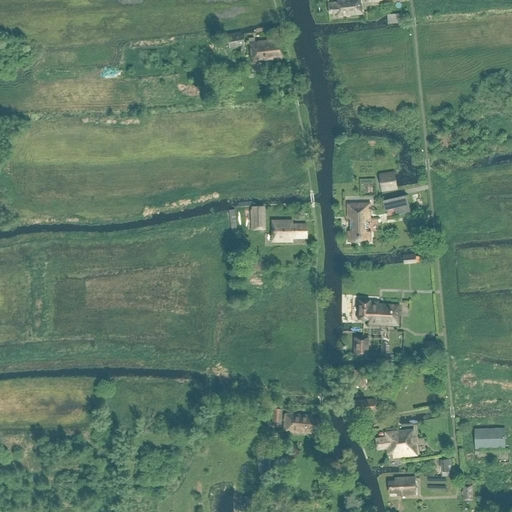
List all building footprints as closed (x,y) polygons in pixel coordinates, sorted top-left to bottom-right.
[(360,0),(337,0),(338,2),(328,3),(329,13),(338,12),(338,15),(362,13),(360,0)] [(402,19),(402,14),(387,15),(388,24),(402,23),(402,19)] [(226,38),(228,49),(243,46),(241,34),(226,38)] [(280,58),(278,39),(254,42),(253,37),(248,37),(251,62),(280,58)] [(394,172),(382,174),(379,174),(381,191),(385,191),(397,189),(394,172)] [(410,198),(412,204),(419,201),(417,195),(410,198)] [(385,200),(382,201),(385,211),(395,209),(396,214),(410,210),(407,196),(385,201),(385,200)] [(369,204),(347,205),(347,219),(350,219),(350,231),(348,231),(348,233),(352,233),(352,243),(370,243),(370,232),(368,232),(368,219),(370,219),(369,204)] [(249,230),(265,230),(264,206),(250,206),(250,210),(249,210),(249,230)] [(236,232),(234,209),(228,210),(231,232),(236,232)] [(291,237),(305,237),(305,224),(285,224),(285,223),(270,223),(271,242),(291,241),(291,237)] [(404,265),(416,263),(416,256),(415,253),(402,255),(403,263),(404,265)] [(368,299),(358,299),(357,319),(368,319),(367,323),(397,325),(398,305),(377,304),(377,301),(368,300),(368,299)] [(350,357),(368,357),(368,337),(349,337),(350,357)] [(388,345),(380,344),(380,360),(388,360),(388,345)] [(364,382),(365,382),(364,369),(353,369),(353,386),(364,385),(364,382)] [(350,400),(351,414),(375,413),(374,399),(350,400)] [(280,426),(280,419),(280,409),(272,408),(271,426),(280,426)] [(283,413),(283,430),(310,431),(310,428),(319,429),(319,418),(310,418),(311,414),(283,413)] [(475,448),(505,447),(504,427),(474,428),(475,448)] [(413,429),(398,430),(402,456),(417,454),(413,429)] [(393,453),(393,457),(402,456),(398,430),(385,432),(385,436),(375,438),(377,449),(386,447),(387,454),(393,453)] [(450,471),(449,459),(439,460),(440,472),(442,472),(442,476),(449,475),(448,471),(450,471)] [(388,480),(389,492),(397,492),(397,495),(415,494),(415,476),(395,477),(395,480),(388,480)] [(351,493),(348,479),(339,481),(341,494),(351,493)] [(462,500),(473,499),(472,484),(462,484),(462,500)] [(244,511),(253,511),(254,496),(245,495),(244,511)]
